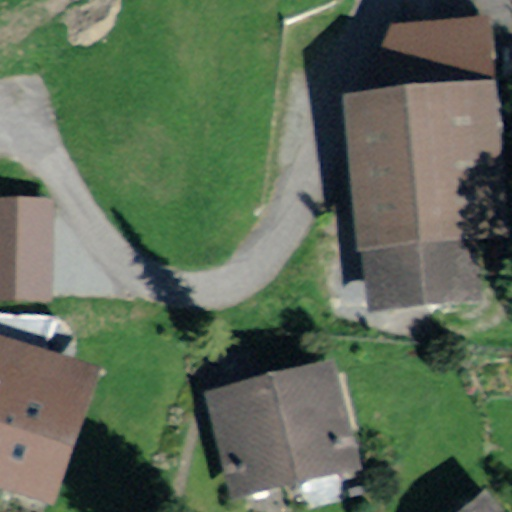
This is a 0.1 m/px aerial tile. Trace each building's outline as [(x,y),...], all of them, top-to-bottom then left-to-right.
[(366,118),(382,304),(481,295),(475,226),(486,225),(476,108),(366,118)] [(0,242),(44,244),(44,211),(0,209),(0,242)] [(0,294),(42,296),(44,244),(0,242),(0,294)] [(0,362),(0,472),(42,487),(78,381),(3,355),(0,362)] [(244,480),(246,490),(342,467),(339,457),(345,455),(327,379),(219,406),(238,482),(244,480)]
